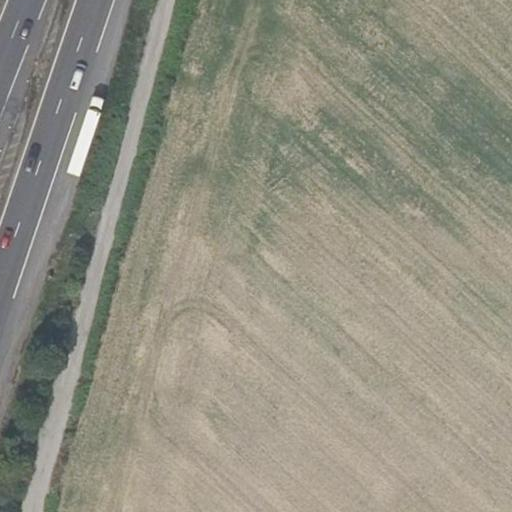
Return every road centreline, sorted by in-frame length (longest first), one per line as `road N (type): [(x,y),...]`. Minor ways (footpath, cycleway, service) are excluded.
road 1 (unclassified): [(34,511),(168,0)]
road 2 (motorway): [(0,291),(98,0)]
